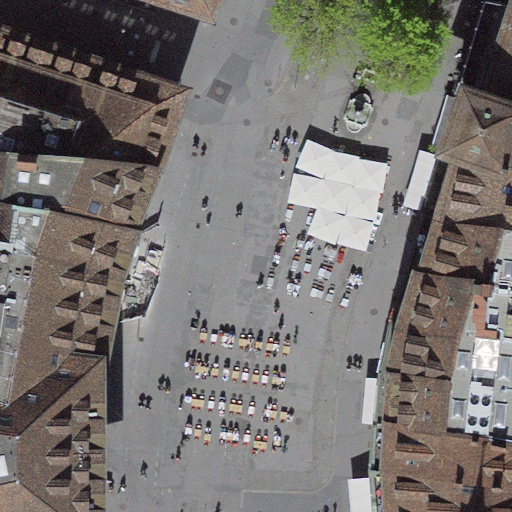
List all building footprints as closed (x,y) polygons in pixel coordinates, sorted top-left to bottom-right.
[(471,50),(457,96),(479,103),(488,113),(510,119),(511,120),(511,8),(486,4),(471,50)] [(160,127),(168,101),(92,76),(0,45),(0,156),(147,167),(160,127)] [(511,174),(511,173),(511,120),(510,119),(488,113),(479,103),(457,96),(449,124),(441,151),(484,166),(495,169),(511,174)] [(446,225),(511,232),(511,173),(511,174),(495,169),(484,166),(441,151),(431,184),(422,217),(446,225)] [(0,315),(6,316),(7,361),(87,378),(88,378),(107,279),(124,230),(123,229),(136,194),(147,167),(0,156),(0,315)] [(377,385),(373,427),(400,429),(467,438),(511,445),(511,232),(446,225),(422,217),(388,327),(386,338),(379,373),(377,385)] [(87,511),(87,378),(7,361),(6,316),(0,315),(0,511),(87,511)] [(400,429),(373,427),(372,448),(371,472),(397,472),(397,470),(511,484),(511,445),(467,438),(400,429)] [(397,472),(371,472),(374,505),(374,511),(511,511),(511,484),(397,470),(397,472)]
